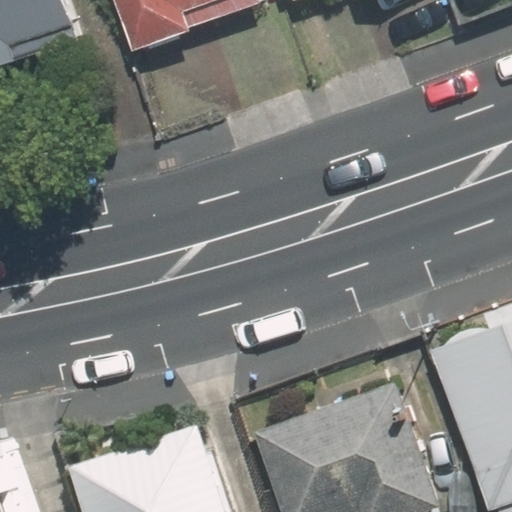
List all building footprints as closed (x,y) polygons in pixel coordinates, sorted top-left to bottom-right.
[(22,68),(87,44),(71,0),(0,0),(0,79),(23,71),(22,68)] [(124,0),(145,57),(200,37),(200,35),(277,7),(273,0),(124,0)] [(511,321),(445,346),(500,502),(511,498),(511,321)] [(405,378),(263,429),(293,511),(348,511),(365,506),(366,511),(419,511),(449,501),(405,378)] [(244,511),(211,419),(84,465),(100,511),(244,511)] [(0,511),(27,511),(1,439),(0,438),(0,511)]
